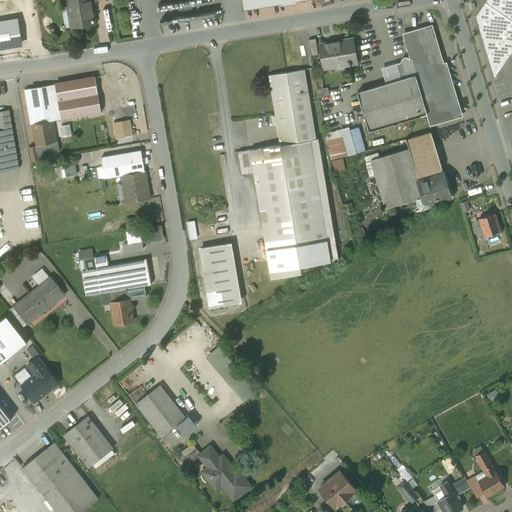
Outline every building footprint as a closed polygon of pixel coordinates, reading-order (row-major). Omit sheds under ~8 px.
[(67,0),(72,27),(95,23),(91,1),(91,0),(67,0)] [(242,0),(244,8),(254,7),(294,0),(242,0)] [(511,19),(509,18),(492,42),(507,52),(511,44),(511,19)] [(431,28),(404,36),(411,60),(409,61),(408,60),(406,58),(404,59),(403,61),(403,62),(397,64),(401,79),(416,75),(427,114),(430,123),(460,114),(445,65),(442,66),(431,28)] [(341,40),(338,42),(329,44),(326,42),(320,43),(323,69),(349,65),(349,67),(351,67),(351,65),(357,64),(354,38),(341,40)] [(315,39),(309,40),(312,55),(318,54),(315,39)] [(303,70),(268,76),(280,144),(311,139),(311,140),(317,139),(303,70)] [(401,79),(358,92),(369,131),(427,114),(416,75),(401,79)] [(95,77),(55,84),(25,89),(31,124),(33,124),(53,121),(102,112),(95,77)] [(9,110),(0,111),(0,172),(19,169),(9,110)] [(130,120),(114,123),(117,138),(133,135),(130,120)] [(53,121),(33,124),(37,144),(46,143),(48,152),(58,150),(53,121)] [(366,151),(360,125),(325,132),(331,158),(366,151)] [(419,182),(443,175),(430,134),(407,141),(409,148),(419,182)] [(280,144),(248,150),(271,279),(301,274),(299,266),(330,261),(311,140),(311,139),(280,144)] [(46,143),(37,144),(37,146),(29,147),(32,161),(54,157),(58,150),(48,152),(46,143)] [(409,149),(371,160),(385,208),(416,199),(423,197),(419,182),(409,148),(409,149)] [(142,151),(101,158),(105,178),(122,175),(145,171),(142,151)] [(344,157),(333,159),(335,170),(346,169),(344,157)] [(145,171),(122,175),(124,185),(125,193),(127,202),(150,198),(146,179),(145,171)] [(419,182),(423,197),(425,203),(430,202),(450,196),(444,175),(443,175),(419,182)] [(423,197),(416,199),(419,209),(421,210),(430,208),(431,206),(430,202),(425,203),(423,197)] [(494,213),(487,215),(486,213),(480,215),(481,217),(479,217),(484,235),(500,231),(494,213)] [(188,221),(190,238),(198,238),(196,220),(188,221)] [(120,244),(121,252),(144,249),(143,241),(162,238),(160,227),(122,233),(124,244),(120,244)] [(229,244),(203,248),(212,306),(239,302),(229,244)] [(92,250),(81,252),(82,259),(93,257),(92,250)] [(147,259),(97,268),(101,293),(110,292),(145,286),(151,284),(147,259)] [(97,268),(82,270),(87,295),(101,293),(97,268)] [(51,277),(31,292),(45,310),(65,294),(51,277)] [(145,286),(110,292),(112,302),(130,299),(130,300),(147,297),(145,286)] [(31,292),(14,306),(28,323),(45,310),(31,292)] [(112,302),(111,302),(115,324),(134,321),(130,300),(130,299),(112,302)] [(12,322),(0,331),(0,356),(1,357),(25,338),(12,322)] [(257,392),(220,349),(209,358),(246,401),(257,392)] [(58,383),(38,358),(28,365),(36,375),(22,385),(35,402),(58,383)] [(185,417),(160,385),(137,403),(162,436),(185,417)] [(496,391),(488,395),(492,401),(499,397),(496,391)] [(0,405),(0,426),(10,419),(0,405)] [(87,416),(65,434),(90,465),(112,447),(87,416)] [(81,511),(99,498),(55,442),(23,467),(57,511),(81,511)] [(193,443),(181,452),(190,463),(200,456),(200,455),(201,454),(193,443)] [(237,469),(235,470),(224,455),(220,458),(211,446),(201,454),(200,455),(200,456),(209,467),(208,467),(209,468),(210,467),(214,472),(210,475),(212,477),(213,476),(221,485),(223,484),(234,499),(251,486),(237,469)] [(496,471),(484,451),(475,456),(479,462),(484,471),(487,476),(496,471)] [(467,460),(462,463),(469,473),(473,471),(467,460)] [(484,471),(479,462),(474,465),(480,474),(484,471)] [(350,472),(345,467),(341,470),(348,479),(350,477),(353,480),(356,478),(351,472),(350,472)] [(348,479),(341,470),(320,488),(335,507),(356,489),(348,479)] [(487,476),(479,480),(488,496),(505,486),(496,471),(487,476)] [(405,479),(403,481),(398,486),(405,493),(410,489),(412,488),(405,479)] [(447,482),(441,486),(447,496),(453,493),(447,482)] [(410,489),(405,493),(412,502),(418,497),(410,489)] [(447,496),(438,501),(444,511),(457,511),(463,509),(454,492),(453,493),(447,496)]
